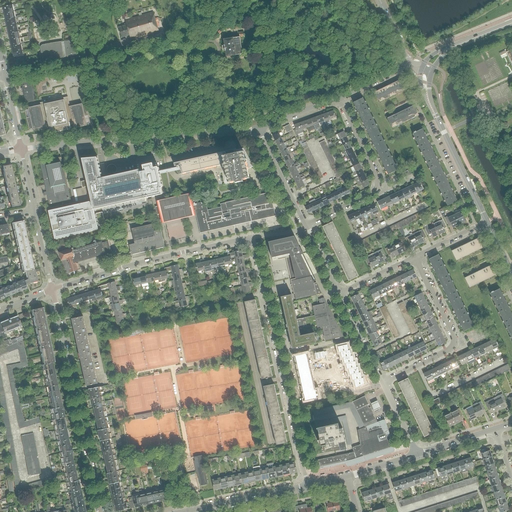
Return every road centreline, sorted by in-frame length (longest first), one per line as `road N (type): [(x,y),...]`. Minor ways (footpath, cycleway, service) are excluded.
road 1 (residential): [(51,290),(250,240),(307,486)]
road 2 (residential): [(20,148),(259,126)]
road 3 (residential): [(51,290),(101,511)]
road 4 (residential): [(337,97),(377,189),(306,225)]
road 5 (residential): [(382,382),(453,346),(414,257)]
road 6 (tertiary): [(486,222),(431,107)]
road 7 (residential): [(6,76),(132,58)]
